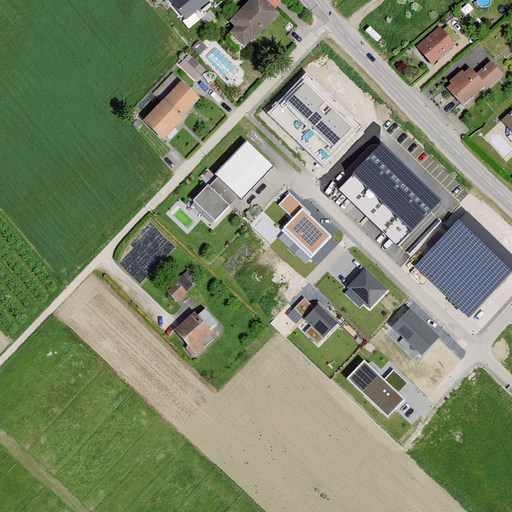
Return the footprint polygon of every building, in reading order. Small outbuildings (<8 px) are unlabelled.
[(208,4),(205,0),(174,0),(170,4),(172,5),(186,22),(208,4)] [(264,0),(249,0),(228,21),(234,27),(229,32),(245,48),(279,15),(264,0)] [(444,22),(415,49),(430,65),(459,39),(444,22)] [(189,55),(179,65),(196,83),(206,73),(189,55)] [(469,68),(446,88),(463,107),(484,88),(486,90),(502,76),(489,62),(475,75),(469,68)] [(267,114),(323,169),(362,129),(306,74),(267,114)] [(163,102),(179,117),(197,99),(181,84),(163,102)] [(182,119),(179,117),(163,102),(161,100),(140,122),(160,142),(182,119)] [(511,112),(502,121),(511,132),(511,112)] [(268,164),(240,139),(209,172),(237,198),(268,164)] [(382,144),(338,189),(397,245),(441,199),(382,144)] [(224,205),(202,186),(188,202),(210,221),(224,205)] [(302,208),(283,227),(312,255),(331,236),(302,208)] [(508,272),(459,225),(420,266),(468,313),(508,272)] [(386,293),(365,273),(348,291),(370,311),(386,293)] [(175,283),(166,293),(176,303),(186,294),(175,283)] [(304,299),(293,310),(324,341),(340,325),(319,304),(314,309),(304,299)] [(409,308),(392,327),(422,354),(440,335),(409,308)] [(193,314),(173,333),(186,347),(183,350),(192,359),(203,349),(199,345),(211,334),(193,314)] [(365,364),(347,381),(387,420),(404,403),(397,396),(408,385),(394,371),(383,382),(365,364)]
